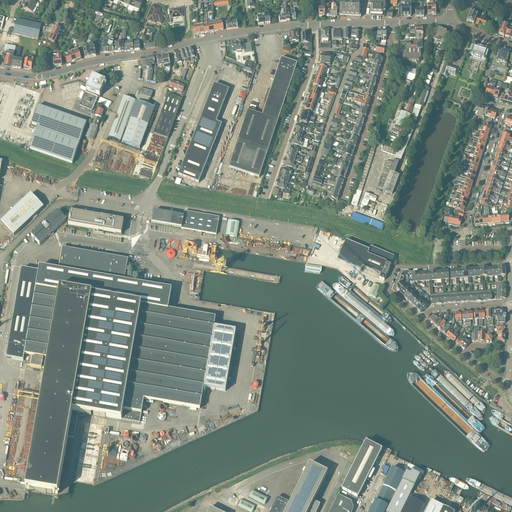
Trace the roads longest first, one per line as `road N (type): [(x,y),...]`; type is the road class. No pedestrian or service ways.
road 1 (unclassified): [(0,73),(39,77),(313,24)]
road 2 (unknown): [(447,21),(447,47),(396,187),(385,197),(372,190),(376,156)]
road 3 (residential): [(341,200),(382,81),(390,22)]
road 4 (residential): [(266,197),(313,56),(313,24)]
road 5 (residential): [(462,233),(503,105)]
